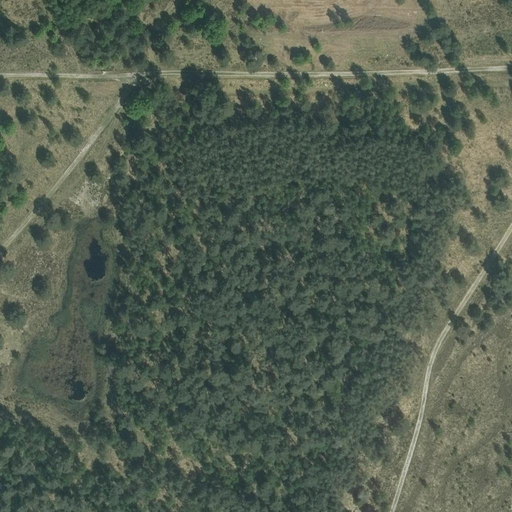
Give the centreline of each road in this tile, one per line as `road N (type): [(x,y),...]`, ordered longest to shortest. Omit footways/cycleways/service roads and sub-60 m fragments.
road 1 (unknown): [(511,94),(147,91),(0,276)]
road 2 (track): [(511,68),(141,76)]
road 3 (track): [(392,511),(439,340),(511,227)]
road 4 (track): [(141,76),(0,250)]
road 5 (track): [(0,76),(141,76)]
